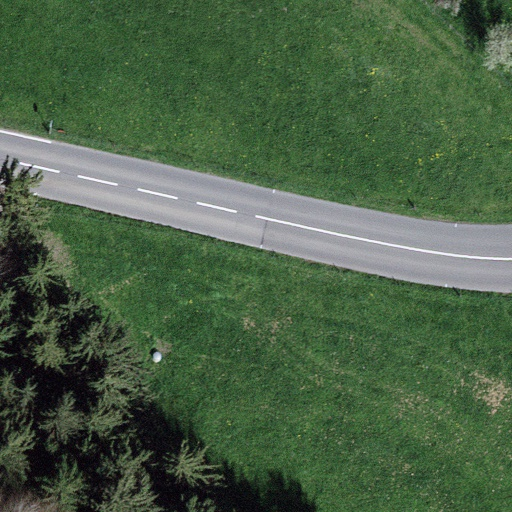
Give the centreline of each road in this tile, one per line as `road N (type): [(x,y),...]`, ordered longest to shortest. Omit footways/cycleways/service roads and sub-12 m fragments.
road 1 (tertiary): [(0,158),(404,248)]
road 2 (track): [(0,207),(1,226),(152,473),(199,511)]
